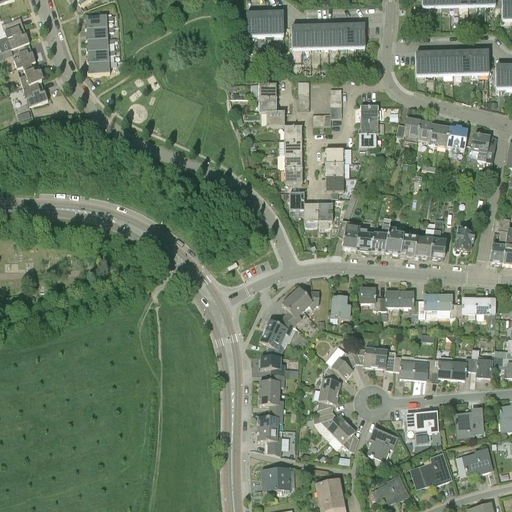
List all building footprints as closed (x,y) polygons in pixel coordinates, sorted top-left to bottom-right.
[(78,0),(80,3),(78,5),(80,8),(80,9),(94,0),(78,0)] [(421,0),(422,11),(423,11),(423,10),(432,10),(431,0),(421,0)] [(431,0),(432,10),(441,10),(440,0),(431,0)] [(450,10),(449,0),(440,0),(441,10),(450,10)] [(449,0),(450,10),(458,9),(458,0),(449,0)] [(467,0),(458,0),(458,9),(467,9),(467,0)] [(467,0),(467,9),(476,9),(476,0),(467,0)] [(485,0),(476,0),(476,9),(485,9),(485,0)] [(485,0),(485,9),(494,9),(495,9),(494,0),(485,0)] [(511,23),(511,1),(502,1),(502,24),(503,24),(511,23)] [(264,17),(265,39),(274,38),(273,16),(264,17)] [(273,16),(274,38),(283,38),(283,16),(282,16),(273,16)] [(246,17),(247,40),(247,39),(256,39),(255,17),(247,17),(246,17)] [(256,39),(265,39),(264,17),(255,17),(256,39)] [(85,32),(88,32),(106,31),(105,24),(113,23),(113,19),(114,19),(87,20),(88,28),(85,28),(85,31),(84,31),(85,32)] [(22,38),(21,35),(25,34),(20,20),(2,26),(4,34),(10,32),(13,41),(7,43),(10,53),(11,53),(17,51),(29,47),(26,36),(22,38)] [(363,28),(354,29),(355,51),(364,51),(364,28),(363,28)] [(327,29),(318,30),(319,52),(328,52),(327,29)] [(327,29),(328,52),(337,51),(336,29),(327,29)] [(345,29),(336,29),(337,51),(346,51),(345,29)] [(345,29),(346,51),(355,51),(354,29),(345,29)] [(85,44),(89,44),(89,43),(107,42),(106,35),(114,35),(114,31),(114,30),(106,31),(88,32),(88,39),(86,39),(86,43),(85,43),(85,44)] [(291,30),(292,53),(301,52),(301,30),(292,30),(291,30)] [(310,30),(301,30),(301,52),(310,52),(310,30)] [(310,30),(310,52),(319,52),(318,30),(310,30)] [(107,54),(107,53),(107,46),(114,46),(114,42),(115,42),(115,41),(107,42),(89,43),(89,44),(89,51),(86,51),(86,54),(86,55),(89,55),(107,54)] [(35,66),(32,55),(28,57),(27,53),(30,52),(29,47),(17,51),(11,53),(12,58),(18,56),(19,60),(13,62),(17,72),(23,70),(35,66)] [(86,67),(90,66),(108,65),(107,58),(115,57),(115,54),(116,53),(115,53),(107,53),(107,54),(89,55),(90,62),(87,62),(87,66),(86,66),(86,67)] [(488,77),(488,69),(488,54),(487,54),(487,55),(478,55),(479,77),(488,77)] [(460,55),(451,56),(452,78),(461,78),(460,55)] [(470,77),(469,55),(460,55),(461,78),(470,77)] [(478,55),(469,55),(470,77),(479,77),(478,55)] [(424,57),(425,79),(434,78),(433,56),(424,57)] [(442,56),(433,56),(434,78),(443,78),(442,56)] [(452,78),(451,56),(442,56),(443,78),(452,78)] [(425,79),(424,57),(416,57),(415,57),(416,79),(425,79)] [(90,66),(90,74),(88,74),(88,77),(87,77),(87,78),(110,77),(110,74),(108,75),(108,69),(116,69),(115,66),(116,66),(116,64),(108,65),(90,66)] [(37,86),(41,85),(42,85),(38,75),(37,75),(36,72),(37,72),(35,66),(23,70),(26,79),(20,81),(23,91),(29,89),(37,86)] [(496,69),(495,69),(495,92),(496,92),(505,91),(504,69),(496,69)] [(41,95),(40,92),(43,91),(41,85),(37,86),(29,89),(23,91),(26,100),(29,110),(48,104),(45,94),(41,95)] [(258,87),(258,101),(277,101),(276,101),(276,88),(276,87),(258,87)] [(258,115),(266,115),(276,115),(276,102),(277,102),(277,101),(258,101),(258,115)] [(360,111),(360,124),(378,124),(378,111),(378,110),(360,110),(360,111)] [(266,115),(266,130),(284,129),(284,115),(276,115),(266,115)] [(397,124),(397,116),(389,116),(389,124),(397,124)] [(417,146),(417,143),(419,124),(406,122),(405,129),(398,127),(395,140),(402,141),(403,138),(406,138),(405,144),(417,146)] [(360,124),(360,138),(376,138),(378,138),(378,124),(360,124)] [(417,143),(427,145),(428,145),(430,128),(431,128),(432,126),(419,124),(417,143)] [(431,128),(430,128),(428,145),(427,145),(427,147),(436,148),(439,129),(431,128)] [(284,129),(284,144),(301,144),(301,130),(302,130),(284,130),(284,129)] [(436,148),(446,150),(449,131),(439,129),(436,148)] [(460,152),(464,153),(467,134),(461,133),(461,130),(455,130),(455,132),(449,131),(446,150),(451,151),(451,152),(450,151),(450,152),(450,153),(451,153),(451,154),(452,155),(453,156),(456,157),(457,156),(458,155),(459,154),(460,153),(460,152)] [(360,138),(358,138),(358,152),(365,152),(365,160),(370,160),(370,152),(376,152),(376,138),(360,138)] [(474,138),(472,148),(471,155),(478,157),(477,163),(492,165),(495,148),(488,147),(489,140),(474,138)] [(302,144),(301,144),(284,144),(284,158),(302,158),(302,157),(301,158),(301,144),(302,144)] [(325,153),(325,167),(343,167),(351,167),(351,152),(325,152),(325,153)] [(279,172),(284,172),(302,172),(302,171),(301,171),(301,158),(302,158),(284,158),(279,158),(279,172)] [(256,159),(248,160),(250,172),(257,171),(256,159)] [(325,167),(326,181),(343,181),(343,167),(325,167)] [(302,172),(284,172),(284,186),(302,186),(302,185),(301,172),(302,172)] [(343,181),(326,181),(326,194),(325,194),(325,195),(331,195),(337,195),(343,195),(343,181)] [(352,194),(343,220),(349,222),(357,198),(354,197),(354,195),(352,194)] [(289,214),(303,214),(303,207),(304,207),(304,196),(303,196),(290,196),(289,196),(289,214)] [(317,207),(304,207),(303,207),(303,214),(303,225),(317,225),(317,207)] [(331,207),(317,207),(317,225),(332,225),(332,207),(331,207)] [(500,250),(492,248),(488,266),(494,267),(500,268),(500,267),(502,267),(507,233),(508,233),(509,222),(499,220),(497,233),(500,234),(498,248),(500,250)] [(373,238),(370,255),(384,257),(387,238),(388,233),(390,223),(384,221),(380,239),(373,238)] [(416,242),(414,260),(429,261),(433,233),(434,227),(426,226),(425,232),(424,240),(426,243),(416,242)] [(342,252),(344,252),(356,253),(359,231),(345,229),(342,252)] [(359,231),(356,253),(370,255),(373,238),(366,237),(367,232),(359,230),(359,231)] [(473,247),(474,238),(464,236),(465,233),(457,232),(455,244),(470,246),(473,247)] [(387,238),(384,257),(399,258),(402,239),(395,238),(395,235),(388,233),(387,238)] [(433,233),(429,261),(443,263),(445,245),(439,244),(440,234),(433,233)] [(507,233),(502,267),(511,268),(511,250),(511,248),(511,234),(508,233),(507,233)] [(402,239),(399,258),(414,260),(416,242),(415,242),(416,234),(410,234),(409,240),(402,239)] [(455,244),(453,256),(454,256),(455,256),(456,256),(456,255),(457,254),(468,256),(470,246),(455,244)] [(318,309),(318,305),(319,295),(311,294),(306,299),(300,292),(299,291),(290,299),(304,314),(309,310),(312,313),(316,309),(318,309)] [(373,313),(380,313),(380,301),(375,301),(375,299),(374,299),(374,292),(361,292),(360,306),(373,306),(373,313)] [(380,301),(380,313),(386,313),(386,310),(399,310),(399,296),(386,296),(386,301),(380,301)] [(418,323),(418,316),(418,304),(413,304),(413,303),(412,303),(412,296),(399,296),(399,310),(412,310),(412,316),(412,323),(418,323)] [(288,315),(282,321),(294,329),(302,322),(299,319),(304,314),(290,299),(281,307),(282,308),(288,315)] [(424,313),(437,313),(437,299),(424,299),(424,304),(418,304),(418,316),(424,316),(424,313)] [(451,299),(437,299),(437,313),(450,313),(450,320),(456,320),(456,307),(451,307),(451,306),(451,299)] [(332,302),(333,302),(332,317),(338,318),(337,321),(348,322),(349,310),(345,310),(346,302),(335,301),(335,300),(333,300),(332,302)] [(463,316),(475,316),(476,303),(462,303),(462,307),(456,307),(456,320),(463,320),(463,316)] [(495,332),(495,323),(495,303),(476,303),(475,316),(488,316),(488,323),(488,332),(491,332),(495,332)] [(269,323),(264,334),(282,343),(285,337),(289,338),(294,329),(282,321),(279,328),(270,324),(269,323)] [(264,360),(281,361),(281,357),(284,351),(279,349),(282,343),(264,334),(258,346),(260,346),(268,350),(264,360)] [(472,353),(471,361),(470,374),(477,375),(476,380),(490,382),(491,366),(494,366),(494,360),(478,359),(479,353),(478,353),(478,348),(473,347),(473,353),(472,353)] [(325,367),(328,369),(339,378),(345,382),(352,373),(349,371),(350,369),(355,367),(350,353),(345,355),(338,350),(325,367)] [(355,351),(350,353),(355,367),(360,365),(363,365),(362,369),(374,370),(376,353),(364,352),(355,351)] [(387,373),(394,374),(395,359),(395,355),(387,354),(386,354),(376,353),(374,370),(385,372),(385,371),(387,371),(387,373)] [(271,372),(271,379),(284,379),(285,368),(280,368),(281,361),(264,360),(262,360),(262,359),(261,359),(260,372),(261,372),(271,372)] [(400,382),(412,382),(413,367),(401,366),(402,360),(395,359),(394,374),(400,374),(399,382),(400,382)] [(504,372),(503,380),(511,381),(511,361),(506,361),(494,360),(494,366),(493,371),(504,372)] [(427,374),(432,375),(433,362),(427,362),(414,361),(414,367),(413,367),(412,382),(425,384),(426,384),(426,376),(427,376),(427,374)] [(466,374),(470,374),(471,361),(465,361),(465,367),(452,366),(451,382),(464,383),(465,375),(466,375),(466,374)] [(438,381),(451,382),(452,366),(439,365),(439,363),(433,362),(432,375),(438,375),(438,381),(438,382),(438,381)] [(323,382),(321,393),(338,397),(340,386),(335,385),(335,383),(339,378),(328,369),(325,373),(323,382)] [(284,390),(284,379),(271,379),(271,385),(261,385),(261,384),(259,384),(259,396),(279,397),(279,390),(284,390)] [(317,413),(319,419),(332,415),(331,409),(331,407),(336,408),(338,397),(321,393),(319,404),(325,405),(323,411),(317,413)] [(270,409),(269,415),(283,415),(283,404),(279,404),(279,397),(259,396),(258,409),(260,409),(270,409)] [(500,410),(501,428),(511,427),(511,407),(511,408),(511,410),(500,411),(500,410)] [(482,436),(480,412),(471,413),(471,416),(455,418),(456,435),(473,434),(473,437),(482,436)] [(258,420),(257,432),(278,433),(278,426),(282,427),(283,415),(269,415),(269,421),(258,420)] [(326,432),(334,439),(347,427),(339,419),(336,422),(334,420),(332,415),(319,419),(312,421),(313,422),(314,427),(320,425),(327,431),(326,432)] [(434,417),(406,418),(407,436),(436,434),(434,417)] [(347,427),(334,439),(342,447),(349,453),(354,455),(359,442),(353,440),(351,438),(355,435),(347,427)] [(281,442),(281,440),(277,440),(278,433),(257,432),(257,445),(258,445),(258,444),(268,445),(267,456),(280,459),(281,442)] [(368,456),(367,456),(384,463),(389,450),(392,451),(396,442),(373,433),(369,444),(372,446),(368,456)] [(463,461),(467,478),(467,477),(478,475),(478,477),(491,474),(485,454),(475,456),(476,457),(463,461)] [(320,456),(315,459),(319,464),(324,460),(320,456)] [(349,461),(335,460),(334,466),(348,468),(349,461)] [(411,473),(414,482),(418,491),(439,484),(440,487),(448,484),(440,460),(432,463),(433,466),(411,473)] [(290,492),(289,482),(289,472),(262,474),(263,494),(275,493),(290,492)] [(396,505),(407,500),(397,481),(388,486),(389,487),(372,495),(378,506),(381,504),(383,506),(385,509),(386,509),(385,508),(395,503),(396,505)] [(327,485),(316,487),(319,500),(323,499),(326,511),(343,509),(338,483),(337,483),(338,485),(327,488),(327,485)]
